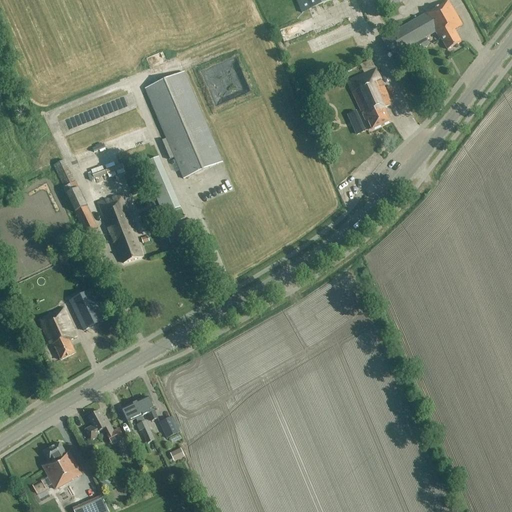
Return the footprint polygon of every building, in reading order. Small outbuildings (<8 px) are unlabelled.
[(297,0),(303,13),(335,0),(297,0)] [(382,0),(370,0),(380,23),(390,19),(382,0)] [(463,26),(448,2),(382,40),(393,58),(400,69),(407,65),(401,53),(420,42),(423,47),(428,45),(424,39),(437,32),(447,51),(461,43),(454,31),(463,26)] [(250,31),(244,33),(245,40),(252,38),(250,31)] [(220,74),(232,66),(228,60),(216,68),(220,74)] [(372,130),(390,122),(385,109),(393,105),(376,67),(346,81),(366,123),(368,122),(372,130)] [(145,90),(183,179),(222,163),(184,73),(145,90)] [(395,93),(399,92),(394,75),(390,76),(395,93)] [(326,111),(319,95),(310,98),(313,105),(314,104),(319,114),(326,111)] [(112,120),(75,129),(80,149),(120,140),(120,139),(127,137),(129,146),(155,140),(151,123),(155,122),(153,115),(142,117),(143,121),(131,124),(125,98),(108,102),(112,120)] [(94,153),(105,149),(104,145),(92,149),(94,153)] [(141,167),(162,217),(180,209),(158,159),(141,167)] [(78,189),(65,162),(53,168),(63,189),(62,190),(84,235),(98,229),(87,208),(78,190),(78,189)] [(122,165),(106,171),(107,176),(124,169),(122,165)] [(94,180),(106,176),(104,171),(92,175),(94,180)] [(124,264),(143,257),(133,230),(134,228),(123,196),(101,204),(124,264)] [(171,243),(197,233),(192,220),(166,230),(171,243)] [(153,239),(161,236),(158,228),(150,231),(153,239)] [(84,332),(106,321),(92,291),(70,302),(84,332)] [(61,361),(76,354),(70,342),(78,338),(64,309),(39,321),(53,350),(55,349),(61,361)] [(158,419),(148,398),(136,404),(142,417),(147,414),(151,422),(158,419)] [(136,404),(122,410),(128,423),(135,420),(138,425),(136,426),(139,433),(141,432),(146,444),(154,441),(145,423),(143,423),(141,417),(142,417),(136,404)] [(163,415),(168,413),(165,406),(159,409),(163,415)] [(89,419),(93,427),(84,431),(90,443),(97,439),(95,435),(97,434),(97,435),(105,431),(113,446),(124,440),(119,430),(114,433),(110,426),(109,426),(101,413),(89,419)] [(166,439),(173,436),(179,433),(172,418),(159,424),(166,439)] [(123,432),(125,438),(137,434),(134,427),(123,432)] [(180,434),(182,439),(191,436),(190,431),(180,434)] [(66,454),(60,443),(42,453),(48,463),(42,467),(55,491),(83,476),(69,452),(66,454)] [(97,451),(105,460),(110,456),(102,447),(97,451)] [(185,458),(181,449),(170,454),(174,463),(185,458)] [(101,462),(94,451),(87,455),(93,466),(91,467),(95,474),(99,472),(95,465),(101,462)] [(33,487),(37,495),(46,490),(42,482),(33,487)] [(114,487),(82,488),(82,496),(90,496),(90,511),(110,511),(110,502),(115,502),(114,487)]
